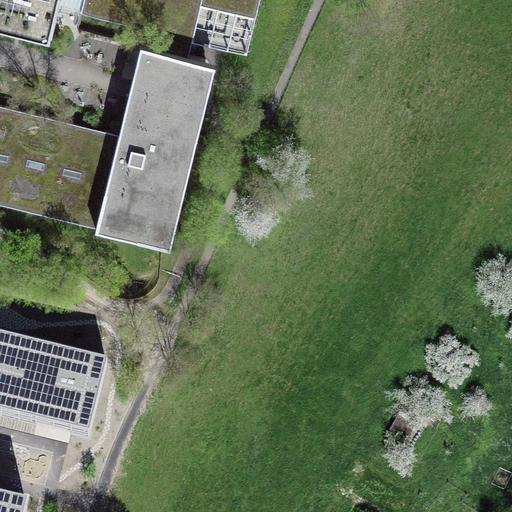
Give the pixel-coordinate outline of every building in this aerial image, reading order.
[(189,57),(192,42),(246,55),(260,0),(0,0),(0,31),(49,43),(57,11),(80,16),(81,14),(153,32),(148,49),(139,47),(117,135),(0,105),(0,204),(96,228),(95,233),(170,251),(216,63),(189,57)] [(0,406),(92,428),(107,366),(0,339),(0,406)] [(387,407),(376,428),(404,442),(415,421),(387,407)] [(365,469),(351,492),(383,511),(408,511),(416,501),(365,469)] [(0,511),(15,511),(16,507),(0,502),(0,511)]
